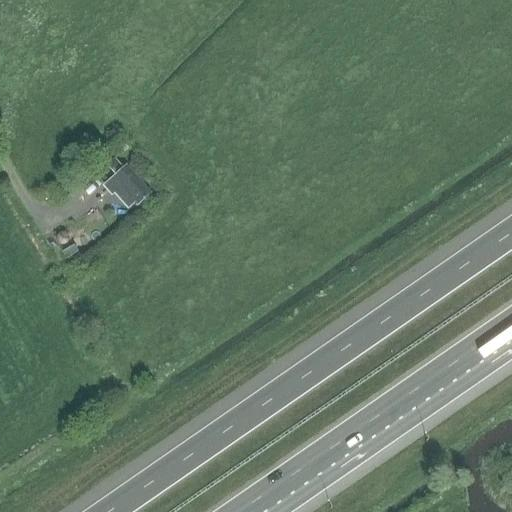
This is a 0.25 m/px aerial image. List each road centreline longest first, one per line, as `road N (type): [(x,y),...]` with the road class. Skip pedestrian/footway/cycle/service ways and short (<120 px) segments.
road 1 (motorway): [(511,231),(106,511)]
road 2 (motorway): [(240,511),(511,324)]
